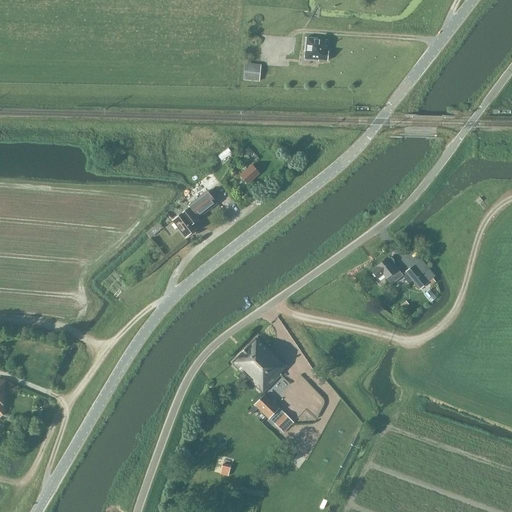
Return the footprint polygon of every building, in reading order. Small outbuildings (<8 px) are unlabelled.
[(306,38),(304,52),(306,52),(305,60),(319,62),(319,60),(327,61),(328,52),(325,52),(326,40),(306,38)] [(245,65),(244,80),(260,82),(261,66),(245,65)] [(253,166),(241,176),(249,185),(261,174),(253,166)] [(208,191),(189,206),(191,208),(174,221),(187,238),(198,229),(189,217),(195,213),(199,218),(218,203),(208,191)] [(158,223),(146,233),(150,239),(163,228),(158,223)] [(377,267),(372,272),(377,278),(383,274),(391,284),(402,275),(394,265),(394,262),(390,261),(388,258),(386,260),(377,267)] [(422,260),(415,266),(428,283),(433,278),(435,277),(422,260)] [(414,265),(406,272),(406,273),(413,281),(420,290),(428,283),(415,266),(414,265)] [(406,301),(400,305),(403,309),(409,304),(406,301)] [(286,367),(256,339),(232,364),(263,394),(281,375),(280,374),(286,367)] [(273,423),(283,413),(264,394),(254,405),(273,423)] [(283,413),(273,423),(284,434),(294,423),(283,413)] [(223,464),(220,474),(228,476),(231,466),(223,464)]
